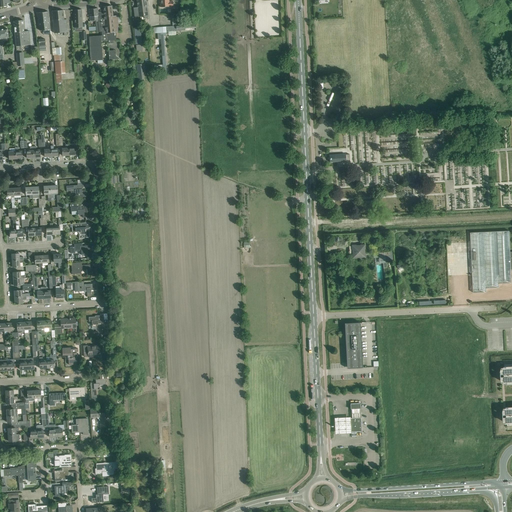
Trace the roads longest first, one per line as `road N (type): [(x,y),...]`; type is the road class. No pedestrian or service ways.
road 1 (tertiary): [(320,456),(298,0)]
road 2 (residential): [(7,310),(103,302),(95,170)]
road 3 (secondary): [(511,480),(339,490)]
road 4 (secondary): [(339,499),(481,488)]
